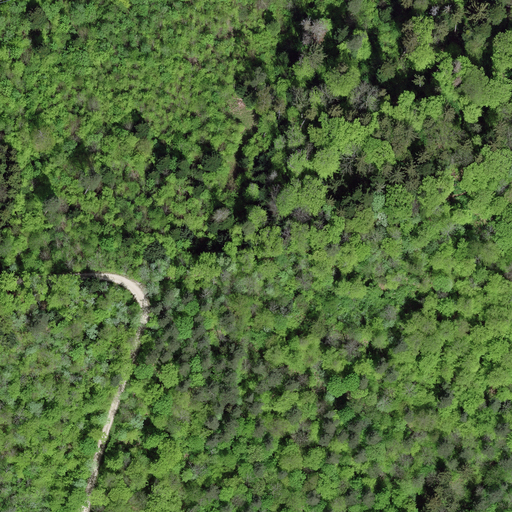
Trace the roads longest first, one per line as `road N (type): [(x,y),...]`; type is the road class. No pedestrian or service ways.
road 1 (track): [(85,511),(143,325),(142,294),(107,276),(0,281)]
road 2 (track): [(197,0),(68,36),(0,41)]
